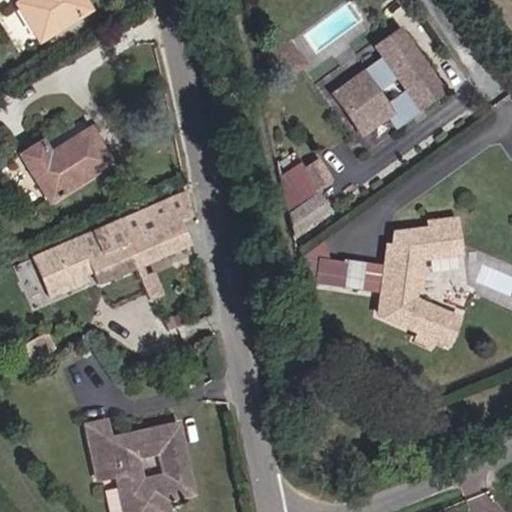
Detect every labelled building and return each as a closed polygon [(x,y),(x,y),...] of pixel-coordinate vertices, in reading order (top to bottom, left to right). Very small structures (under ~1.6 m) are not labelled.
[(43,41),(81,21),(67,0),(27,0),(29,1),(21,7),(43,41)] [(412,112),(419,107),(421,110),(444,93),(400,32),(377,48),(385,60),(335,97),(362,134),(388,115),(397,127),(414,115),(412,112)] [(275,55),(287,46),(281,37),(268,46),(275,55)] [(302,66),(287,46),(275,55),(290,75),(302,66)] [(15,156),(44,205),(107,167),(88,131),(44,155),(38,143),(15,156)] [(327,177),(312,156),(299,166),(313,186),(327,177)] [(295,230),(328,206),(317,191),(290,210),(295,230)] [(190,216),(178,196),(117,222),(137,267),(189,245),(178,222),(190,216)] [(117,222),(34,258),(51,297),(85,282),(82,274),(90,270),(96,285),(137,267),(117,222)] [(451,254),(443,225),(421,230),(422,235),(387,243),(384,265),(321,257),(317,284),(380,292),(377,317),(416,330),(413,336),(428,341),(430,335),(445,340),(453,318),(408,295),(412,289),(413,279),(410,271),(410,264),(426,260),(426,263),(432,261),(431,259),(451,254)] [(191,476),(178,419),(110,435),(106,417),(86,421),(98,475),(116,471),(126,511),(160,511),(170,510),(164,483),(191,476)]
